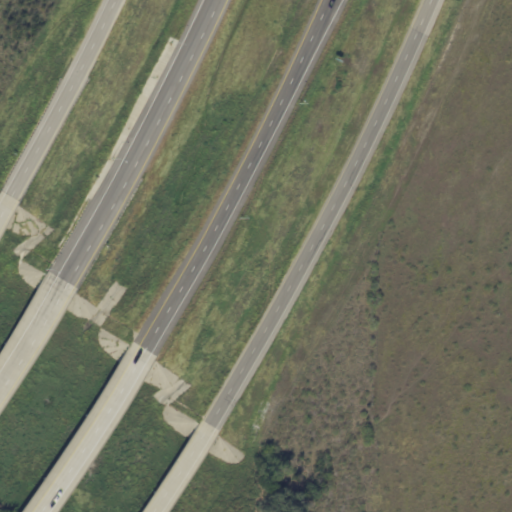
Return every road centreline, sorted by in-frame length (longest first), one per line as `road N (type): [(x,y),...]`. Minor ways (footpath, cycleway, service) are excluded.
road 1 (tertiary): [(206,434),(326,218),(429,0)]
road 2 (motorway): [(137,355),(224,209),(326,0)]
road 3 (motorway): [(212,0),(60,287)]
road 4 (tertiary): [(111,0),(5,203)]
road 5 (motorway): [(35,511),(137,355)]
